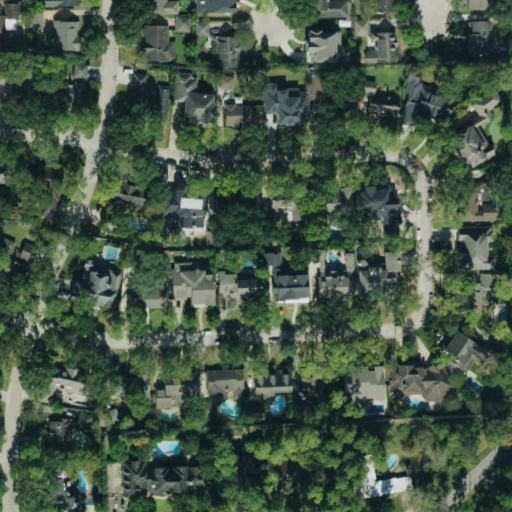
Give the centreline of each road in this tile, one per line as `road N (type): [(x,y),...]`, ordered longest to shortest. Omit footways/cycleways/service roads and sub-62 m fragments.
road 1 (tertiary): [(13,511),(21,377),(102,144),(113,0)]
road 2 (residential): [(427,237),(430,292),(425,309),(403,328),(94,339),(0,314)]
road 3 (residential): [(427,237),(426,182),(415,161),(400,155),(218,159),(0,135)]
